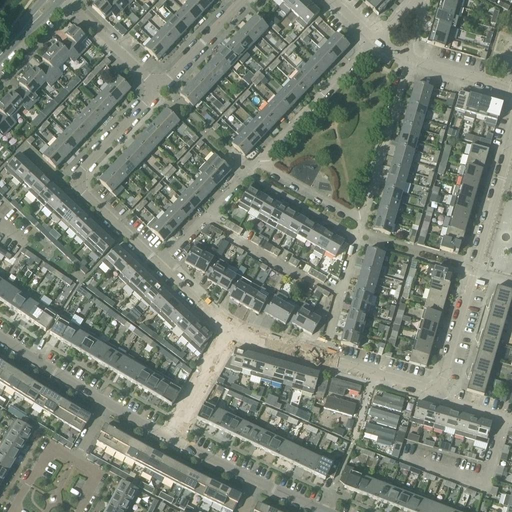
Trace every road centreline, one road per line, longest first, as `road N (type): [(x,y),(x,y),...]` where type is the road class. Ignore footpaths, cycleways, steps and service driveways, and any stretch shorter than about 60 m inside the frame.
road 1 (residential): [(161,267),(77,182),(159,89)]
road 2 (residential): [(263,161),(373,39)]
road 3 (residential): [(361,218),(408,61)]
road 4 (residential): [(205,219),(292,275),(340,295)]
road 5 (residential): [(505,419),(483,485),(403,456)]
road 6 (residential): [(511,140),(473,272)]
road 7 (residential): [(159,89),(64,0)]
road 8 (residential): [(357,236),(246,174)]
road 9 (residential): [(107,404),(0,337)]
road 10 (residential): [(159,89),(244,0)]
road 11 (residential): [(170,439),(228,331)]
road 12 (residential): [(159,89),(246,174)]
road 13 (residential): [(357,236),(473,272)]
road 14 (residential): [(473,272),(438,388)]
